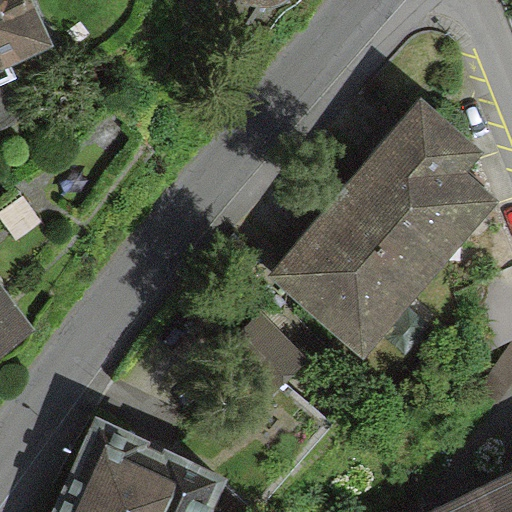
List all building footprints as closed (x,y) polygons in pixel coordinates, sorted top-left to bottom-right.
[(0,0),(0,73),(37,59),(13,0),(0,0)] [(233,0),(238,5),(260,13),(287,5),(291,0),(233,0)] [(417,108),(337,198),(428,279),(490,209),(453,176),(471,156),(417,108)] [(355,362),(428,279),(337,198),(263,282),(355,362)] [(0,372),(33,347),(0,304),(0,372)] [(213,511),(222,497),(97,426),(47,511),(213,511)] [(511,511),(511,467),(481,482),(417,511),(511,511)]
